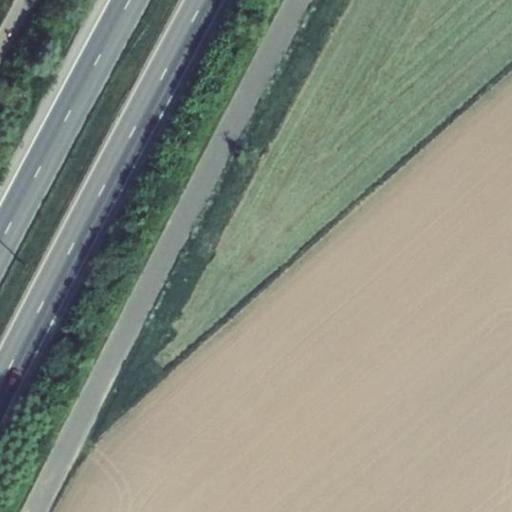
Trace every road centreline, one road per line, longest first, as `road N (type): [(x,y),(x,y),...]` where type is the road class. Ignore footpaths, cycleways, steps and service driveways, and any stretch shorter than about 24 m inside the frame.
road 1 (unclassified): [(302,0),(37,511)]
road 2 (trunk): [(0,387),(204,0)]
road 3 (trunk): [(131,0),(0,252)]
